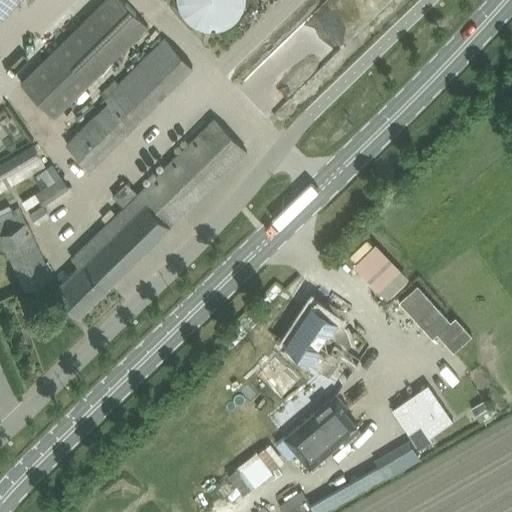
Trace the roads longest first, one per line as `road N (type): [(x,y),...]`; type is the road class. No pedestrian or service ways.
road 1 (unclassified): [(318,189),(280,150),(0,436)]
road 2 (primary): [(0,502),(318,189)]
road 3 (primary): [(318,189),(505,0)]
